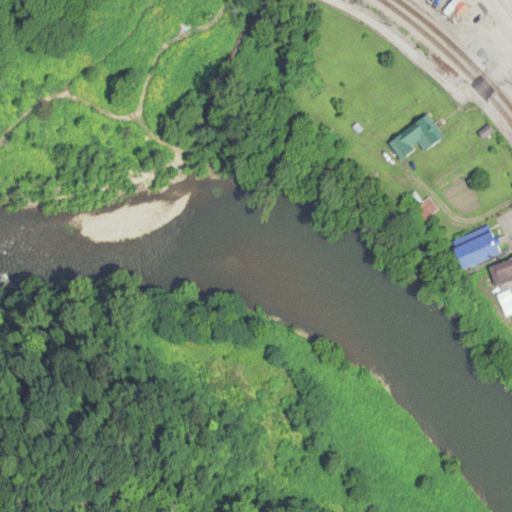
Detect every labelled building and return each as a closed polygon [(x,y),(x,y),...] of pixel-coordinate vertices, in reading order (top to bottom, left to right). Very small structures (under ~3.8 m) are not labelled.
[(389,144),(401,162),(421,148),(425,154),(446,140),(430,117),(389,144)] [(426,221),(439,212),(430,200),(423,205),(416,196),(411,201),(426,221)] [(457,250),(466,272),(504,257),(495,235),(457,250)] [(498,287),(511,281),(511,260),(490,268),(498,287)] [(316,490),(332,503),(342,492),(326,478),(316,490)]
